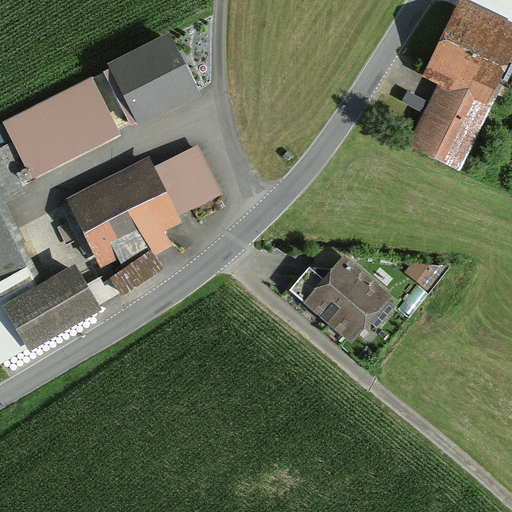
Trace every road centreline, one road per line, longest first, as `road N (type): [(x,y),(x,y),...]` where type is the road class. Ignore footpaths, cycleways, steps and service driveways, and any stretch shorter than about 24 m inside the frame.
road 1 (unclassified): [(0,398),(230,253),(297,187),(421,0)]
road 2 (track): [(230,253),(251,282),(511,502)]
road 3 (track): [(221,0),(220,83),(250,183),(271,214)]
